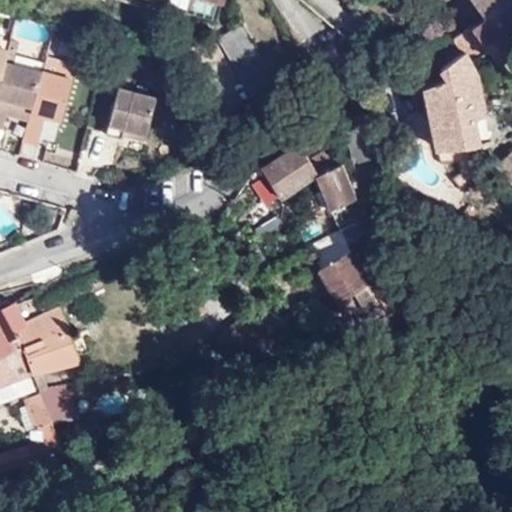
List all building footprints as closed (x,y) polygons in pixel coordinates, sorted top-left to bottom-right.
[(511,0),(476,0),(486,14),(472,25),(494,52),(497,56),(511,44),(511,0)] [(241,23),(219,36),(259,104),(270,97),(276,107),(287,101),(241,23)] [(17,37),(9,36),(7,45),(15,47),(17,37)] [(424,40),(411,45),(419,65),(435,59),(424,40)] [(15,47),(7,45),(7,47),(4,58),(12,60),(15,47)] [(466,49),(439,67),(446,77),(422,84),(435,147),(436,147),(472,144),(479,143),(475,115),(485,113),(479,73),(474,65),(466,49)] [(0,122),(3,123),(7,110),(9,103),(30,108),(28,116),(23,138),(36,141),(44,112),(60,116),(71,73),(43,65),(42,68),(12,60),(4,58),(0,74),(0,122)] [(125,121),(146,127),(156,91),(119,82),(107,127),(122,132),(124,127),(125,121)] [(9,103),(7,110),(28,116),(30,108),(9,103)] [(346,141),(351,160),(376,152),(370,115),(344,121),(346,141)] [(145,133),(146,127),(125,121),(124,127),(145,133)] [(299,143),(262,167),(283,196),(318,173),(309,159),(299,143)] [(473,158),(472,144),(436,147),(439,162),(455,160),(460,160),(473,158)] [(511,147),(494,162),(511,184),(511,147)] [(474,166),(473,158),(460,160),(462,171),(457,172),(450,177),(461,191),(473,174),(472,167),(474,166)] [(342,163),(318,173),(331,208),(356,196),(342,163)] [(397,304),(396,302),(379,273),(369,279),(363,266),(352,247),(319,266),(343,309),(359,300),(363,307),(382,297),(389,309),(397,304)] [(18,331),(27,319),(16,299),(0,305),(0,383),(32,369),(18,331)] [(32,369),(39,389),(49,386),(42,367),(83,360),(62,303),(27,319),(18,331),(32,369)] [(266,338),(248,312),(216,336),(233,361),(266,338)] [(398,349),(428,346),(428,324),(397,326),(398,349)] [(56,454),(61,445),(39,389),(24,395),(36,424),(41,422),(52,455),(56,454)] [(0,458),(4,468),(33,460),(28,443),(0,450),(0,458)]
